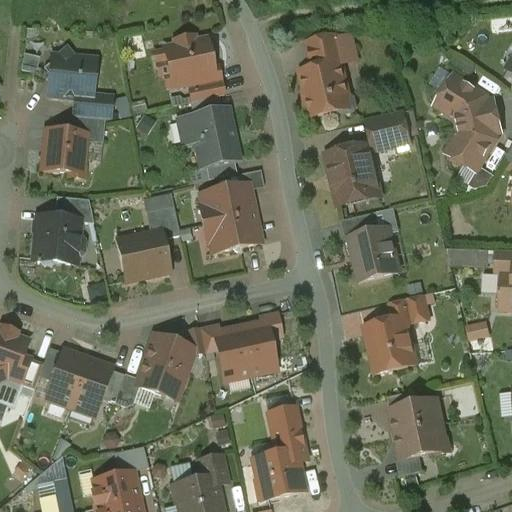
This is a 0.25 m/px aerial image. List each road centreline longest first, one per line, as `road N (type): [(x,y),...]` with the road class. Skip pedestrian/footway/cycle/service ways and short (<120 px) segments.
road 1 (residential): [(311,281),(107,327),(0,291)]
road 2 (residential): [(311,281),(266,70),(249,27)]
road 3 (residential): [(354,511),(333,440),(311,281)]
